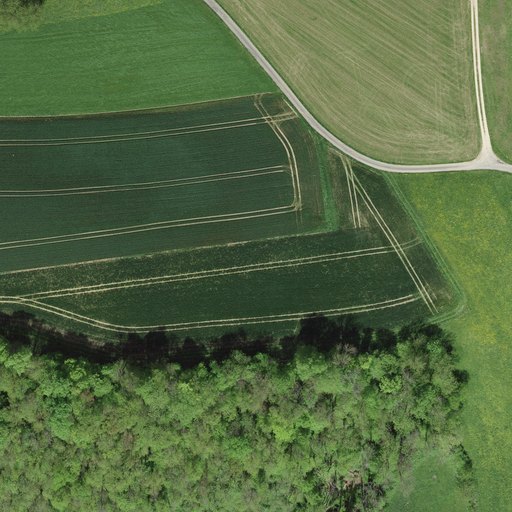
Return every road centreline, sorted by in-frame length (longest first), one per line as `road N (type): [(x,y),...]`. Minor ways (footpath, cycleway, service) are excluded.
road 1 (track): [(388,168),(465,310),(377,340)]
road 2 (track): [(475,0),(490,164)]
